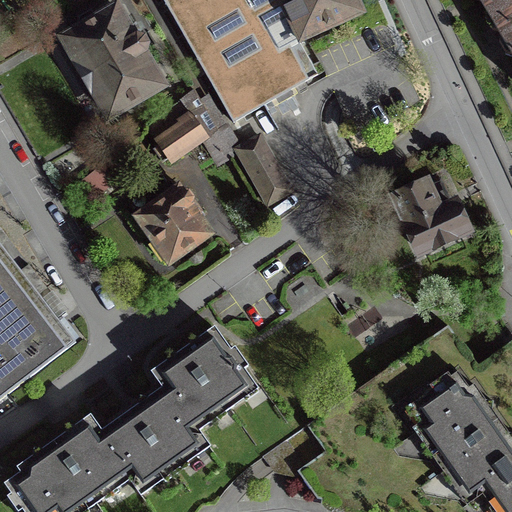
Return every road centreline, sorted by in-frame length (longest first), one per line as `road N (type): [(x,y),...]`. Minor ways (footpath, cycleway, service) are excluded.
road 1 (residential): [(462,112),(114,347)]
road 2 (residential): [(114,347),(0,148)]
road 3 (residential): [(114,347),(0,431)]
road 4 (residential): [(408,0),(462,112)]
